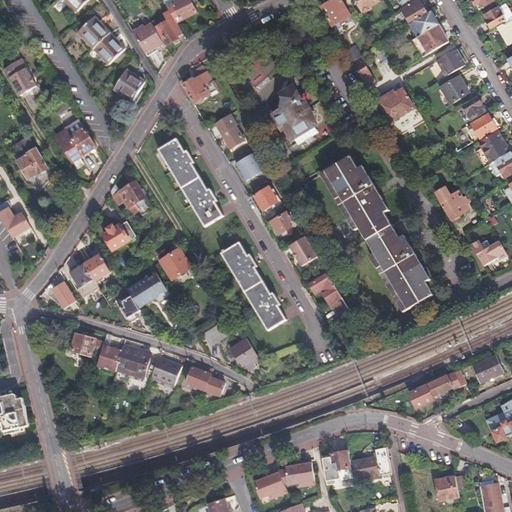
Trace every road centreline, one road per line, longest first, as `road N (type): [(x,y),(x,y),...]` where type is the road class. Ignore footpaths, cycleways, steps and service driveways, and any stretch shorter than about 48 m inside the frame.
road 1 (residential): [(14,307),(57,258),(191,49),(238,24)]
road 2 (residential): [(14,307),(140,338),(247,382)]
road 3 (residential): [(14,307),(76,511)]
road 4 (residential): [(228,464),(342,421),(389,420)]
road 5 (residential): [(108,511),(228,464)]
road 6 (residential): [(447,0),(511,109)]
